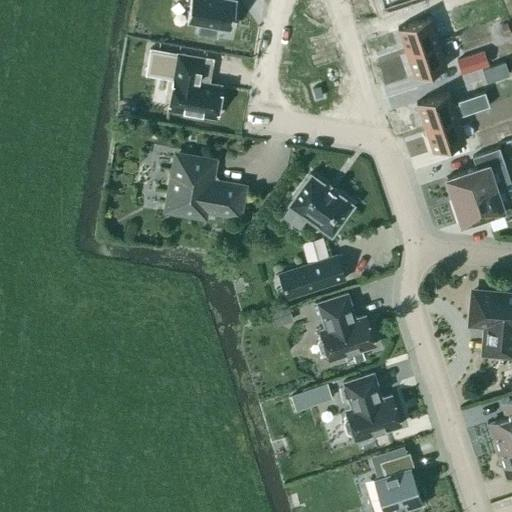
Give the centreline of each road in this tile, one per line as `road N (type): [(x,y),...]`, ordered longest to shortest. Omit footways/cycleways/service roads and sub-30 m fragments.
road 1 (residential): [(286,0),(267,117),(378,135),(424,258)]
road 2 (residential): [(424,258),(407,303),(475,511)]
